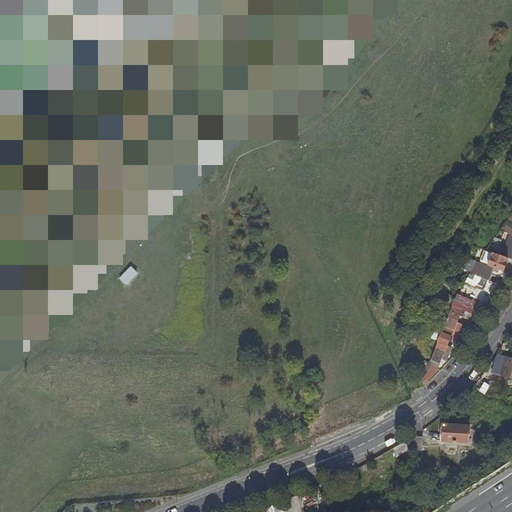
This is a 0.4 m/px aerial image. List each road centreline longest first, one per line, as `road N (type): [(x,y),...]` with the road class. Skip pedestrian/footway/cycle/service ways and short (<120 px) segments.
road 1 (unclassified): [(336,459),(402,424),(454,383),(511,306)]
road 2 (unclassified): [(336,459),(327,453),(183,511)]
road 3 (unclassified): [(207,511),(336,459)]
